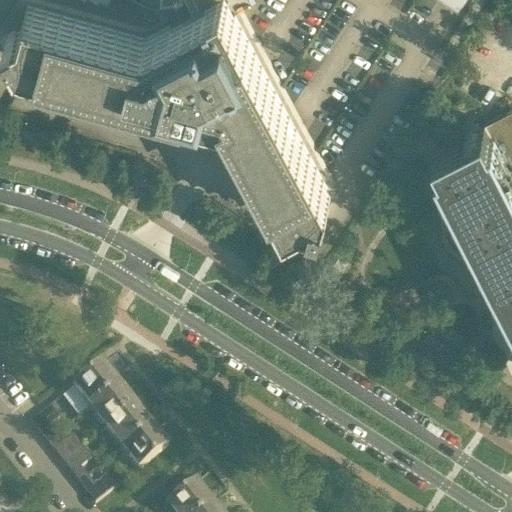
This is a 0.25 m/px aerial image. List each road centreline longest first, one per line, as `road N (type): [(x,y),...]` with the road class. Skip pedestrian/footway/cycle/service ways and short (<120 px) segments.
road 1 (tertiary): [(511,490),(148,255)]
road 2 (tertiary): [(133,286),(483,511)]
road 3 (tertiary): [(148,255),(69,217),(0,197)]
road 4 (tertiary): [(0,228),(96,263),(133,286)]
road 5 (residential): [(75,511),(0,418)]
